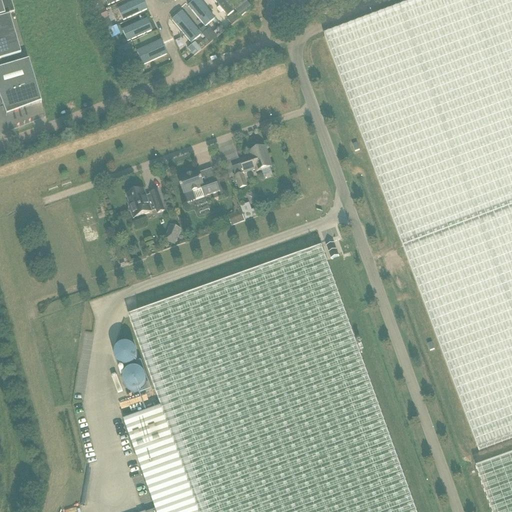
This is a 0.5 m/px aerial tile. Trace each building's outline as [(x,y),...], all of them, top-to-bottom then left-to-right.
[(0,0),(0,17),(4,16),(14,13),(10,0),(0,0)] [(99,0),(97,0),(93,2),(98,12),(104,10),(99,0)] [(223,0),(212,0),(227,17),(234,11),(223,0)] [(244,0),(233,10),(236,14),(240,18),(245,14),(252,8),(249,5),(244,0)] [(511,0),(424,0),(324,37),(478,451),(511,438),(511,0)] [(216,22),(199,3),(190,10),(207,30),(216,22)] [(116,15),(120,24),(144,12),(140,5),(116,15)] [(104,10),(98,12),(102,20),(107,17),(104,10)] [(171,20),(191,44),(201,35),(182,11),(171,20)] [(240,18),(236,14),(227,21),(231,26),(240,18)] [(9,16),(0,18),(0,60),(20,55),(9,16)] [(112,27),(107,17),(102,20),(106,30),(112,27)] [(152,31),(148,23),(120,35),(124,44),(152,31)] [(112,27),(106,30),(110,38),(116,36),(119,35),(116,27),(112,28),(112,27)] [(212,34),(216,38),(225,31),(221,27),(212,34)] [(208,29),(202,35),(205,39),(209,44),(216,38),(212,34),(208,29)] [(120,46),(116,36),(110,38),(115,48),(120,46)] [(209,44),(205,39),(197,47),(201,51),(209,44)] [(162,41),(137,52),(144,67),(169,56),(162,41)] [(194,43),(187,49),(194,57),(201,51),(197,47),(194,43)] [(129,64),(124,53),(118,56),(123,67),(129,64)] [(40,104),(41,103),(28,61),(0,69),(0,96),(1,96),(6,113),(40,103),(40,104)] [(250,153),(252,159),(249,160),(249,159),(240,162),(244,174),(256,170),(257,173),(271,168),(264,148),(250,153)] [(187,175),(177,178),(184,196),(186,204),(196,200),(204,197),(220,192),(215,179),(203,184),(199,173),(188,177),(187,175)] [(235,177),(240,191),(248,188),(243,175),(235,177)] [(150,194),(151,197),(146,198),(144,190),(135,193),(133,193),(129,194),(128,196),(127,196),(129,204),(128,205),(133,219),(152,213),(151,212),(156,210),(157,214),(164,212),(157,192),(150,194)] [(240,207),(245,221),(257,217),(254,209),(251,210),(249,204),(240,207)] [(241,212),(230,216),(233,226),(245,221),(241,212)] [(170,226),(168,230),(179,235),(181,230),(170,226)] [(334,244),(326,247),(331,260),(339,257),(334,244)] [(415,511),(321,248),(129,317),(161,407),(123,421),(155,511),(415,511)] [(138,355),(137,351),(136,348),(134,346),(131,344),(127,343),(124,344),(122,344),(119,346),(116,350),(115,354),(116,358),(116,360),(118,362),(120,364),(121,365),(125,366),(127,366),(130,365),(132,364),(134,363),(137,359),(137,357),(138,355)] [(148,380),(147,376),(146,373),(144,372),(141,369),(137,368),(134,369),(132,369),(129,371),(126,375),(125,379),(125,383),(126,385),(128,387),(129,389),(131,390),(135,391),(137,391),(140,390),(142,389),(144,388),(147,384),(147,382),(148,380)] [(127,407),(121,409),(123,416),(129,413),(127,407)] [(511,511),(511,456),(476,469),(491,511),(511,511)]
